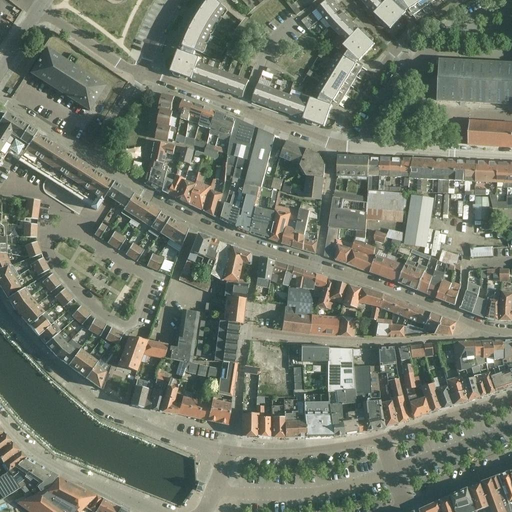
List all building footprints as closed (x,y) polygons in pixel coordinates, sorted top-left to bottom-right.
[(187,36),(183,47),(202,54),(205,47),(222,54),(223,52),(224,50),(207,42),(210,35),(214,29),(230,39),(232,36),(233,34),(217,24),(221,18),(226,10),(241,23),(245,18),(222,0),(209,0),(204,6),(198,16),(192,26),(187,36)] [(230,0),(233,3),(233,2),(235,0),(241,0),(252,11),(254,10),(256,8),(248,0),(265,0),(230,0)] [(338,7),(331,0),(328,0),(316,10),(323,19),(338,7)] [(385,0),(372,0),(366,6),(374,14),(386,1),(385,0)] [(398,5),(392,0),(387,0),(386,1),(374,14),(390,30),(406,13),(398,5)] [(401,0),(404,3),(413,16),(435,0),(401,0)] [(301,13),(293,3),(289,6),(297,16),(301,13)] [(344,15),(338,7),(323,19),(330,27),(344,15)] [(351,22),(344,15),(330,27),(339,35),(351,22)] [(312,26),(305,18),(301,22),(308,30),(312,26)] [(359,29),(351,22),(339,35),(346,42),(359,29)] [(367,37),(359,29),(346,42),(343,46),(359,61),(375,45),(367,37)] [(46,49),(30,74),(90,112),(106,86),(46,49)] [(179,51),(177,57),(171,73),(192,80),(198,63),(200,58),(179,51)] [(316,91),(339,106),(345,96),(351,87),(357,77),(362,68),(339,54),(335,61),(321,53),(320,55),(318,57),(332,66),(328,73),(323,79),(310,71),(308,73),(307,75),(321,84),(316,91)] [(440,60),(438,102),(460,103),(465,103),(470,103),(511,105),(511,63),(461,61),(459,61),(452,61),(450,61),(443,60),(440,60)] [(208,67),(198,63),(192,80),(202,84),(208,67)] [(218,70),(208,67),(202,84),(212,87),(218,70)] [(228,74),(218,70),(212,87),(222,91),(228,74)] [(15,71),(9,81),(16,85),(22,76),(15,71)] [(238,78),(228,74),(222,91),(232,95),(238,78)] [(249,81),(238,78),(232,95),(243,98),(249,81)] [(269,88),(258,85),(252,102),(263,105),(269,88)] [(279,92),(269,88),(263,105),(273,109),(279,92)] [(289,96),(279,92),(273,109),(283,113),(289,96)] [(162,95),(161,101),(159,110),(171,112),(172,112),(173,102),(179,103),(181,99),(177,97),(176,98),(162,95)] [(299,99),(289,96),(283,113),(293,116),(299,99)] [(332,106),(311,98),(309,103),(303,120),(324,127),(332,106)] [(309,103),(299,99),(293,116),(303,120),(309,103)] [(193,103),(183,100),(179,110),(183,112),(180,119),(188,122),(189,114),(193,103)] [(204,107),(193,103),(189,114),(188,122),(199,125),(200,121),(204,107)] [(215,111),(204,107),(200,121),(199,125),(203,127),(207,129),(211,130),(215,111)] [(171,112),(159,110),(160,110),(157,125),(159,125),(170,127),(172,116),(177,118),(178,113),(172,112),(171,112)] [(226,115),(215,111),(211,130),(209,136),(212,137),(211,138),(217,141),(218,139),(219,136),(226,115)] [(5,114),(0,121),(0,157),(3,152),(18,162),(21,158),(81,197),(93,204),(91,208),(96,211),(105,196),(107,197),(106,196),(114,184),(115,184),(114,183),(113,183),(36,134),(37,133),(27,128),(5,114)] [(236,119),(226,115),(219,136),(218,139),(230,143),(230,140),(236,119)] [(259,130),(236,119),(230,140),(230,143),(228,154),(228,155),(251,161),(259,130)] [(511,123),(469,121),(468,145),(511,148),(511,123)] [(81,138),(88,143),(99,127),(91,122),(81,138)] [(159,125),(156,140),(168,143),(170,132),(176,133),(176,128),(170,127),(159,125)] [(259,129),(259,130),(251,161),(245,185),(261,189),(262,188),(275,136),(259,129)] [(195,140),(186,138),(185,144),(194,146),(195,140)] [(207,144),(196,141),(194,146),(205,149),(206,149),(207,145),(207,144)] [(155,142),(151,162),(164,165),(167,154),(174,156),(176,147),(166,144),(155,142)] [(297,146),(287,142),(280,157),(291,162),(297,146)] [(307,150),(297,146),(291,162),(300,166),(301,166),(307,150)] [(194,152),(183,149),(181,154),(179,162),(190,165),(194,152)] [(218,152),(214,151),(206,149),(205,149),(204,154),(204,157),(217,160),(218,152)] [(319,155),(307,150),(301,166),(306,177),(324,179),(326,166),(319,155)] [(228,155),(227,163),(227,166),(231,167),(230,171),(235,172),(230,191),(234,192),(243,194),(239,209),(240,209),(239,216),(240,217),(237,228),(252,235),(257,209),(260,196),(261,189),(245,185),(251,161),(228,155)] [(338,156),(338,157),(337,177),(369,178),(369,176),(370,158),(338,156)] [(381,158),(370,158),(369,176),(369,178),(369,186),(368,192),(372,192),(372,179),(379,180),(379,177),(381,158)] [(391,159),(381,158),(379,177),(379,180),(379,187),(378,193),(389,193),(389,188),(385,188),(385,181),(385,180),(390,180),(391,159)] [(402,159),(391,159),(390,180),(401,180),(401,178),(402,159)] [(412,159),(402,159),(401,178),(405,178),(404,186),(409,187),(410,179),(412,159)] [(423,160),(412,159),(410,179),(418,180),(417,193),(422,193),(423,160)] [(434,160),(423,160),(422,193),(427,193),(428,180),(433,180),(434,160)] [(445,161),(434,160),(433,180),(439,181),(438,194),(443,194),(445,161)] [(455,161),(445,161),(443,194),(449,194),(449,181),(455,181),(455,161)] [(466,162),(455,161),(455,181),(460,181),(460,185),(465,186),(465,182),(466,162)] [(164,165),(151,162),(146,184),(163,192),(166,178),(167,172),(167,173),(169,168),(164,166),(164,165)] [(476,162),(466,162),(465,182),(476,182),(476,162)] [(487,163),(476,162),(476,182),(486,183),(487,163)] [(227,163),(223,163),(219,181),(225,183),(227,170),(227,166),(227,163)] [(498,163),(487,163),(486,183),(497,183),(498,163)] [(508,164),(498,163),(497,183),(504,183),(504,188),(508,188),(508,186),(507,186),(508,164)] [(167,173),(167,172),(166,178),(163,192),(169,195),(175,181),(175,182),(177,177),(167,173)] [(204,175),(199,173),(196,185),(195,185),(190,205),(204,212),(211,188),(201,184),(204,175)] [(185,180),(177,177),(175,182),(175,181),(169,195),(177,199),(185,181),(185,180)] [(324,179),(306,177),(305,187),(323,189),(324,179)] [(271,189),(280,191),(283,181),(274,178),(271,189)] [(214,179),(211,188),(204,212),(216,218),(216,217),(219,208),(222,195),(214,192),(216,185),(215,185),(217,180),(214,179)] [(298,191),(300,182),(292,180),(290,189),(298,191)] [(195,185),(185,181),(177,199),(190,205),(195,185)] [(111,200),(114,202),(124,208),(121,214),(133,195),(120,187),(115,184),(114,184),(106,196),(107,197),(111,200)] [(323,189),(305,187),(304,198),(322,201),(323,189)] [(269,211),(264,210),(257,209),(252,235),(259,237),(270,240),(275,211),(276,205),(278,193),(273,192),(273,191),(269,190),(262,188),(261,189),(260,196),(271,199),(269,211)] [(243,194),(234,192),(233,196),(238,197),(235,207),(234,207),(229,224),(237,228),(240,217),(239,216),(240,209),(239,209),(243,194)] [(400,194),(389,193),(378,193),(372,192),(368,192),(368,198),(368,203),(367,220),(403,223),(404,212),(405,195),(404,195),(400,194)] [(134,195),(133,195),(121,214),(130,220),(142,201),(133,196),(134,195)] [(238,197),(233,196),(230,205),(225,204),(223,211),(221,220),(229,224),(234,207),(235,207),(238,197)] [(432,199),(413,196),(406,245),(425,248),(432,199)] [(496,196),(490,196),(493,209),(499,209),(497,203),(496,196)] [(446,197),(436,197),(436,217),(446,217),(446,197)] [(460,197),(450,197),(450,217),(460,217),(460,197)] [(476,205),(474,205),(474,210),(476,210),(476,221),(490,222),(490,198),(476,197),(476,205)] [(345,200),(340,199),(334,198),(333,198),(328,228),(329,228),(329,229),(340,230),(366,233),(367,220),(368,203),(362,202),(356,201),(351,200),(345,200)] [(27,199),(26,206),(39,208),(40,201),(27,199)] [(151,207),(142,201),(130,220),(139,226),(142,222),(151,207)] [(291,215),(287,228),(283,245),(294,248),(297,235),(297,230),(299,215),(290,213),(291,209),(276,205),(275,211),(291,215)] [(160,213),(151,207),(142,222),(151,228),(160,213)] [(299,215),(297,230),(297,235),(294,248),(303,251),(304,240),(305,233),(305,232),(308,218),(310,212),(300,209),(299,215)] [(291,215),(275,211),(270,240),(283,245),(287,228),(291,215)] [(38,214),(25,212),(24,219),(37,220),(38,214)] [(169,218),(160,213),(151,228),(160,234),(169,218)] [(178,224),(169,218),(160,234),(169,240),(178,224)] [(94,235),(100,239),(107,228),(101,224),(94,235)] [(188,230),(178,224),(169,240),(167,244),(180,252),(181,247),(188,230)] [(340,230),(329,229),(328,236),(339,237),(340,230)] [(376,241),(376,248),(383,251),(388,238),(393,239),(403,241),(403,234),(389,231),(387,235),(380,233),(380,231),(378,231),(378,232),(376,232),(374,238),(375,241),(376,241)] [(107,244),(113,247),(120,236),(114,232),(107,244)] [(319,235),(305,232),(305,233),(304,240),(303,251),(316,254),(317,243),(319,235)] [(187,260),(183,269),(189,272),(190,272),(194,263),(197,256),(207,260),(208,257),(204,255),(210,240),(197,235),(187,260)] [(126,240),(120,236),(113,247),(119,251),(126,240)] [(339,237),(328,236),(326,243),(338,245),(338,241),(339,237)] [(356,237),(355,241),(352,249),(353,249),(347,265),(357,268),(370,273),(375,258),(374,258),(376,248),(365,244),(366,239),(356,237)] [(403,241),(393,239),(391,245),(401,249),(401,247),(402,247),(403,241)] [(210,240),(204,255),(208,257),(207,260),(209,260),(206,266),(213,269),(213,268),(213,267),(218,255),(215,253),(219,242),(210,240)] [(338,241),(338,245),(337,252),(336,261),(347,265),(353,249),(352,249),(342,246),(342,242),(338,241)] [(39,248),(37,242),(24,247),(27,253),(39,248)] [(231,247),(219,242),(215,253),(218,255),(213,268),(213,269),(212,270),(210,275),(221,281),(222,281),(225,270),(225,269),(228,256),(229,256),(231,247)] [(338,245),(326,243),(325,250),(337,252),(338,245)] [(125,255),(131,259),(138,248),(132,244),(125,255)] [(249,254),(231,247),(229,256),(228,256),(225,269),(225,270),(222,281),(226,282),(237,283),(241,264),(250,265),(251,256),(249,254)] [(41,255),(39,248),(27,253),(29,259),(41,255)] [(144,251),(138,248),(131,259),(137,262),(144,251)] [(494,257),(493,249),(469,250),(470,258),(494,257)] [(337,252),(325,250),(324,257),(336,261),(337,252)] [(442,263),(447,265),(450,266),(455,267),(456,264),(457,265),(459,260),(458,260),(459,257),(443,252),(440,262),(442,263)] [(0,254),(0,269),(10,266),(10,263),(6,254),(0,254)] [(147,267),(153,269),(158,257),(152,255),(147,267)] [(386,259),(377,255),(375,258),(370,273),(379,276),(386,259)] [(173,256),(169,265),(178,269),(181,259),(173,256)] [(164,260),(158,257),(153,269),(159,272),(164,260)] [(46,264),(43,258),(31,265),(34,271),(46,264)] [(259,258),(259,262),(256,279),(256,287),(269,289),(269,281),(271,274),(274,262),(259,258)] [(396,263),(386,259),(379,276),(389,280),(396,263)] [(405,266),(398,283),(407,286),(408,287),(417,264),(416,264),(408,260),(405,266)] [(287,266),(274,262),(271,274),(278,276),(276,284),(282,286),(287,266)] [(405,266),(396,263),(389,280),(398,283),(405,266)] [(447,265),(442,263),(441,266),(437,265),(433,277),(434,277),(428,295),(437,299),(443,280),(447,265)] [(49,270),(46,264),(34,271),(38,276),(49,270)] [(417,264),(408,287),(410,288),(419,291),(425,274),(427,268),(419,265),(417,264)] [(11,266),(10,266),(0,269),(0,286),(0,288),(14,279),(7,268),(11,267),(11,266)] [(293,268),(287,266),(282,286),(288,287),(290,278),(293,268)] [(302,271),(293,268),(290,278),(297,280),(295,290),(301,290),(303,281),(301,280),(302,271)] [(189,272),(183,269),(179,281),(184,283),(189,272)] [(509,282),(509,270),(500,270),(500,282),(509,282)] [(316,275),(302,271),(301,280),(303,281),(301,290),(313,291),(313,297),(314,297),(314,295),(315,295),(315,287),(313,286),(313,284),(316,275)] [(195,274),(190,272),(189,272),(184,283),(190,286),(195,274)] [(57,280),(52,274),(42,283),(46,288),(57,280)] [(200,276),(195,274),(190,286),(196,288),(200,276)] [(434,277),(433,277),(425,274),(419,291),(428,295),(434,277)] [(327,279),(316,275),(313,284),(313,286),(315,287),(315,295),(314,295),(314,297),(320,299),(322,289),(324,289),(327,279)] [(206,279),(200,276),(196,288),(201,290),(206,279)] [(21,291),(14,279),(0,288),(8,299),(21,291)] [(212,281),(206,279),(201,290),(207,293),(212,281)] [(335,281),(327,279),(324,289),(322,289),(320,299),(317,307),(324,309),(323,311),(325,312),(326,310),(335,281)] [(61,285),(57,280),(46,288),(51,293),(61,285)] [(452,284),(443,280),(437,299),(446,302),(451,287),(452,284)] [(348,286),(335,281),(326,310),(330,311),(333,302),(335,303),(343,305),(348,286)] [(237,283),(226,282),(225,287),(224,297),(245,300),(248,284),(237,283)] [(460,287),(452,284),(451,287),(446,302),(455,306),(460,287)] [(468,284),(467,291),(461,309),(472,313),(478,298),(479,296),(480,288),(468,284)] [(360,290),(348,286),(343,305),(356,309),(357,302),(360,290)] [(367,290),(360,288),(360,290),(357,302),(374,306),(371,321),(376,322),(377,319),(380,307),(382,295),(367,290)] [(25,289),(21,291),(8,299),(14,310),(30,298),(25,289)] [(69,294),(64,289),(55,298),(59,303),(69,294)] [(295,290),(288,289),(288,297),(286,307),(285,307),(282,331),(281,331),(309,335),(311,317),(313,297),(313,291),(301,290),(295,290)] [(501,304),(501,311),(501,321),(511,322),(511,321),(511,289),(507,289),(506,294),(503,293),(501,304)] [(488,300),(488,302),(484,318),(499,321),(499,311),(501,295),(496,294),(494,304),(491,303),(492,292),(487,291),(486,299),(488,300)] [(73,299),(69,294),(59,303),(63,308),(73,299)] [(389,298),(382,295),(380,307),(385,309),(389,298)] [(37,306),(30,298),(14,310),(22,319),(37,306)] [(396,300),(389,298),(385,309),(392,312),(396,300)] [(488,302),(478,298),(472,313),(484,318),(488,302)] [(235,301),(226,300),(223,322),(223,323),(238,325),(238,324),(242,325),(245,302),(235,301)] [(403,303),(396,300),(392,312),(398,315),(403,303)] [(409,306),(403,303),(398,315),(405,317),(409,306)] [(44,314),(37,306),(22,319),(29,327),(41,316),(44,314)] [(416,308),(409,306),(405,317),(411,320),(416,308)] [(72,317),(77,321),(86,311),(80,307),(72,317)] [(423,311),(416,308),(411,320),(419,323),(423,311)] [(91,316),(86,311),(77,321),(82,325),(91,316)] [(182,311),(179,332),(177,348),(167,347),(164,359),(180,362),(187,364),(189,364),(191,365),(198,323),(199,313),(182,311)] [(429,313),(423,311),(419,323),(424,325),(425,324),(429,313)] [(45,313),(44,314),(41,316),(29,327),(38,337),(50,327),(50,326),(53,324),(54,323),(45,313)] [(441,318),(429,313),(425,324),(424,325),(435,330),(433,335),(450,336),(455,323),(441,318)] [(339,319),(338,319),(311,317),(309,335),(337,337),(339,319)] [(355,320),(338,317),(338,319),(339,319),(337,337),(353,338),(355,320)] [(88,331),(94,334),(100,322),(94,319),(88,331)] [(106,326),(100,322),(94,334),(100,337),(106,326)] [(219,322),(218,331),(218,333),(237,335),(238,325),(223,323),(223,322),(219,322)] [(60,332),(53,324),(50,326),(50,327),(38,337),(45,345),(57,335),(60,332)] [(373,338),(386,338),(388,325),(376,324),(375,324),(373,338)] [(392,325),(391,325),(388,325),(386,338),(404,338),(404,326),(392,325)] [(105,340),(111,343),(117,331),(111,328),(105,340)] [(123,334),(117,331),(111,343),(117,346),(123,334)] [(237,335),(218,333),(217,342),(236,345),(237,335)] [(57,335),(45,345),(55,357),(66,345),(57,335)] [(148,341),(128,337),(118,366),(137,372),(143,355),(148,341)] [(66,345),(55,357),(68,366),(77,353),(80,350),(81,348),(71,341),(66,345)] [(164,360),(164,359),(167,347),(168,345),(148,341),(143,355),(164,360)] [(502,361),(501,341),(491,342),(493,358),(493,361),(493,370),(498,368),(503,367),(502,361)] [(511,364),(511,341),(501,341),(502,361),(503,367),(507,366),(511,364)] [(236,345),(217,342),(215,352),(234,354),(236,345)] [(474,359),(473,342),(458,343),(458,354),(459,362),(459,371),(459,372),(464,371),(470,369),(475,367),(474,359)] [(482,359),(481,342),(473,342),(474,359),(475,367),(478,366),(480,365),(483,364),(482,359)] [(493,358),(491,342),(481,342),(482,359),(486,359),(493,358)] [(433,357),(431,344),(423,345),(425,357),(425,358),(433,357)] [(425,357),(423,345),(416,346),(418,357),(421,356),(421,357),(425,357)] [(328,347),(301,347),(301,362),(328,362),(328,393),(335,392),(354,390),(353,376),(353,368),(352,356),(352,351),(352,350),(328,351),(328,347)] [(398,348),(401,366),(411,365),(408,347),(398,348)] [(398,380),(395,365),(393,348),(378,349),(379,367),(380,374),(385,373),(387,382),(389,381),(398,380)] [(89,356),(80,350),(77,353),(68,366),(77,373),(89,356)] [(234,354),(215,352),(214,362),(222,362),(233,364),(234,354)] [(98,363),(89,356),(77,373),(86,379),(95,366),(98,363)] [(218,387),(217,395),(222,396),(232,398),(233,390),(234,382),(237,364),(235,364),(233,364),(222,362),(221,370),(219,380),(218,387)] [(197,366),(191,365),(189,364),(187,374),(195,375),(197,366)] [(413,373),(411,365),(401,366),(403,374),(413,373)] [(95,366),(86,379),(100,389),(105,374),(95,366)] [(207,368),(199,366),(197,376),(205,377),(207,368)] [(245,366),(244,374),(259,375),(259,368),(245,366)] [(488,373),(480,376),(478,366),(475,367),(470,369),(473,379),(477,377),(478,380),(480,379),(486,396),(495,393),(489,377),(488,373)] [(363,367),(353,368),(353,376),(354,390),(354,396),(358,396),(361,396),(365,433),(369,432),(371,432),(375,431),(377,430),(384,429),(384,428),(382,416),(380,404),(380,402),(371,402),(371,400),(380,399),(377,374),(380,374),(379,367),(368,367),(363,367)] [(505,372),(503,367),(498,368),(504,390),(511,386),(511,381),(508,371),(505,372)] [(217,370),(209,368),(207,378),(215,379),(217,370)] [(504,390),(498,368),(493,370),(495,375),(489,377),(495,393),(504,390)] [(473,379),(470,369),(464,371),(467,380),(464,380),(462,376),(458,377),(459,378),(467,402),(479,398),(473,379)] [(171,376),(158,373),(156,379),(169,383),(160,413),(177,415),(179,404),(186,382),(181,381),(178,381),(170,379),(171,376)] [(415,388),(414,378),(413,373),(403,374),(406,390),(415,388)] [(477,377),(473,379),(479,398),(486,396),(480,379),(478,380),(477,377)] [(467,402),(459,378),(446,382),(447,386),(453,406),(467,402)] [(169,383),(156,379),(155,385),(162,387),(161,391),(154,389),(154,390),(153,390),(153,391),(151,398),(152,399),(149,411),(150,411),(160,413),(169,383)] [(439,389),(436,379),(431,380),(432,384),(440,410),(453,406),(447,386),(439,389)] [(401,396),(398,380),(389,381),(387,382),(385,382),(387,396),(389,396),(390,399),(401,396)] [(440,410),(432,384),(421,388),(424,398),(429,413),(440,410)] [(153,391),(135,387),(130,406),(149,411),(152,399),(151,398),(153,391)] [(354,390),(335,392),(328,393),(327,393),(328,399),(328,400),(333,437),(343,436),(342,417),(340,405),(355,404),(355,402),(354,390)] [(179,404),(177,415),(186,417),(191,399),(193,393),(183,391),(182,397),(180,404),(179,404)] [(417,400),(415,395),(407,397),(410,407),(413,419),(429,413),(424,398),(417,400)] [(358,396),(354,396),(355,402),(355,404),(356,412),(358,434),(359,434),(361,433),(365,433),(361,396),(358,396)] [(404,407),(401,396),(390,399),(391,402),(397,424),(408,421),(404,407)] [(201,402),(191,399),(186,417),(198,419),(201,402)] [(212,399),(211,404),(207,422),(227,426),(231,402),(212,399)] [(328,399),(304,400),(304,401),(304,403),(305,417),(305,438),(333,437),(329,406),(328,400),(328,399)] [(284,439),(284,401),(284,406),(272,407),(272,439),(284,439)] [(297,401),(284,401),(284,439),(297,438),(297,412),(297,403),(297,401)] [(211,404),(201,402),(198,419),(207,422),(211,404)] [(391,402),(380,404),(382,416),(384,428),(394,425),(397,424),(391,402)] [(297,403),(297,412),(297,438),(305,438),(305,417),(304,403),(297,403)] [(256,406),(256,415),(258,415),(257,437),(258,437),(260,438),(272,439),(272,418),(263,418),(264,406),(256,406)] [(358,434),(356,412),(343,414),(343,417),(342,417),(343,436),(358,434)] [(258,415),(256,415),(242,414),(242,437),(257,437),(258,415)] [(0,451),(12,443),(4,434),(0,437),(0,451)] [(20,452),(12,443),(0,451),(0,460),(3,465),(20,452)] [(453,460),(464,457),(462,450),(451,452),(453,460)] [(0,467),(0,477),(8,472),(26,458),(20,452),(3,465),(0,467)] [(434,459),(436,466),(449,462),(447,455),(434,459)] [(38,465),(26,458),(8,472),(13,478),(17,475),(19,473),(24,478),(23,480),(24,481),(28,477),(38,465)] [(58,477),(38,465),(28,477),(24,481),(29,484),(30,482),(39,487),(36,490),(39,494),(43,493),(58,477)] [(403,476),(416,474),(414,468),(402,471),(403,476)] [(249,470),(248,484),(271,486),(272,471),(249,470)] [(8,472),(0,477),(0,495),(3,499),(20,489),(20,488),(18,485),(13,478),(8,472)] [(499,477),(509,505),(511,511),(511,478),(510,472),(509,473),(507,473),(499,477)] [(39,494),(17,504),(28,511),(80,511),(85,508),(96,496),(59,477),(58,477),(43,493),(39,494)] [(511,511),(509,505),(499,477),(482,484),(490,507),(492,511),(511,511)] [(199,482),(198,482),(195,491),(196,491),(196,490),(202,492),(205,485),(198,483),(199,482)] [(490,507),(482,484),(451,497),(455,511),(477,511),(490,507)] [(96,496),(85,508),(91,511),(118,511),(121,508),(103,499),(96,496)] [(455,511),(451,497),(439,502),(442,511),(455,511)] [(279,511),(288,511),(288,503),(280,502),(279,511)] [(442,511),(439,502),(420,510),(420,511),(442,511)]
